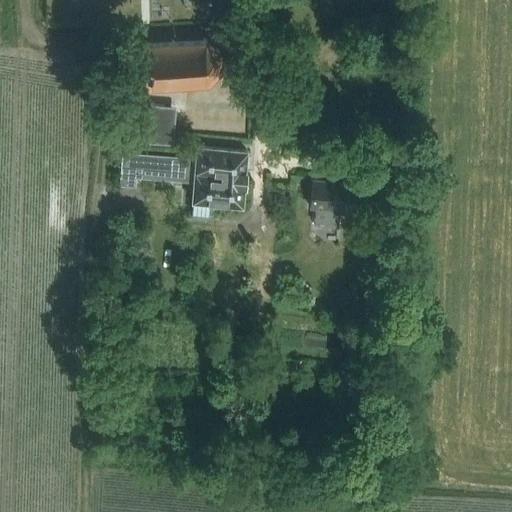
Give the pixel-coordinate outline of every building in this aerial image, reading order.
[(204,38),(132,43),(134,87),(206,83),(209,81),(220,70),(220,67),(220,52),(218,49),(207,39),(204,38)] [(176,106),(139,103),(136,139),(173,143),(176,106)] [(345,152),(351,131),(333,125),(327,146),(345,152)] [(193,198),(191,213),(213,215),(214,201),(242,204),(246,149),(197,145),(196,156),(194,181),(193,198)] [(123,150),(120,184),(135,185),(136,176),(173,179),(175,155),(123,150)] [(340,226),(341,212),(350,213),(353,186),(376,188),(378,163),(342,160),(340,177),(339,177),(328,177),(327,180),(312,179),(310,206),(316,207),(315,223),(340,226)] [(380,165),(378,186),(390,188),(392,166),(380,165)]
